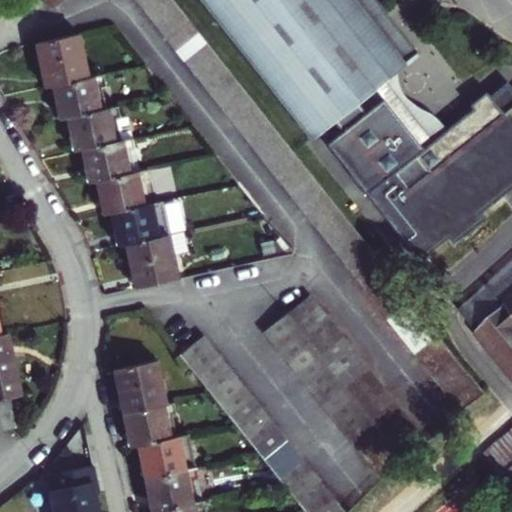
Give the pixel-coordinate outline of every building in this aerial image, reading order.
[(52,0),(36,0),(45,14),(56,7),(52,0)] [(141,0),(150,12),(166,0),(141,0)] [(166,0),(150,12),(160,23),(181,6),(176,0),(166,0)] [(371,0),(204,0),(303,127),(312,120),(320,130),(396,73),(416,57),(371,0)] [(160,23),(169,36),(192,19),(181,6),(160,23)] [(169,36),(178,47),(200,30),(192,19),(169,36)] [(178,47),(187,58),(209,41),(200,30),(178,47)] [(53,85),(83,78),(77,55),(84,54),(79,34),(37,43),(48,86),(53,85)] [(209,41),(187,58),(196,70),(218,53),(209,41)] [(196,70),(205,82),(228,65),(218,53),(196,70)] [(83,78),(89,77),(84,54),(77,55),(83,78)] [(228,65),(205,82),(214,93),(237,76),(228,65)] [(83,78),(53,85),(61,118),(68,116),(101,108),(96,88),(102,87),(108,85),(105,73),(89,77),(83,78)] [(320,130),(316,133),(422,264),(511,188),(511,93),(504,83),(486,96),(484,93),(467,106),(470,110),(445,129),(443,124),(438,119),(432,114),(427,111),(419,108),(415,105),(407,99),(401,91),(399,87),(397,81),(396,77),(396,73),(320,130)] [(214,93),(223,104),(246,87),(237,76),(214,93)] [(96,88),(101,108),(107,107),(102,87),(96,88)] [(246,87),(223,104),(232,116),(255,99),(246,87)] [(232,116),(242,128),(264,111),(255,99),(232,116)] [(82,148),(130,136),(125,116),(120,117),(117,104),(107,107),(101,108),(68,116),(75,149),(82,148)] [(242,128),(251,139),(273,122),(264,111),(242,128)] [(273,122),(251,139),(259,150),(281,132),(273,122)] [(259,150),(267,159),(289,142),(281,132),(259,150)] [(130,136),(82,148),(90,181),(96,180),(138,170),(130,136)] [(289,142),(267,159),(276,171),(298,153),(289,142)] [(276,171),(283,180),(306,163),(298,153),(276,171)] [(283,180),(292,192),(314,174),(306,163),(283,180)] [(104,214),(109,213),(152,202),(144,169),(138,170),(96,180),(104,214)] [(314,174),(292,192),(297,198),(300,202),(323,184),(314,174)] [(300,202),(309,213),(331,195),(323,184),(300,202)] [(309,213),(318,224),(340,207),(331,195),(309,213)] [(152,202),(109,213),(117,247),(125,245),(167,235),(159,201),(152,202)] [(318,224),(327,235),(348,217),(340,207),(318,224)] [(327,235),(335,246),(357,228),(348,217),(327,235)] [(335,246),(343,256),(365,239),(357,228),(335,246)] [(135,289),(171,281),(165,256),(171,254),(167,235),(125,245),(135,289)] [(343,256),(351,266),(373,249),(365,239),(343,256)] [(373,249),(351,266),(358,274),(360,277),(382,260),(373,249)] [(165,256),(171,281),(177,280),(171,254),(165,256)] [(382,260),(360,277),(368,287),(390,270),(382,260)] [(511,269),(504,277),(464,312),(487,338),(511,368),(511,432),(485,457),(507,482),(511,487),(511,269)] [(390,270),(368,287),(376,297),(398,280),(390,270)] [(398,280),(376,297),(386,309),(407,292),(398,280)] [(386,309),(394,320),(416,303),(407,292),(386,309)] [(286,313),(294,323),(316,305),(309,295),(286,313)] [(416,303),(394,320),(402,330),(423,312),(416,303)] [(294,323),(302,333),(324,315),(316,305),(294,323)] [(402,330),(410,341),(432,323),(423,312),(402,330)] [(263,331),(271,340),(294,323),(286,313),(263,331)] [(302,333),(310,344),(333,325),(324,315),(302,333)] [(294,323),(271,340),(280,351),(302,333),(294,323)] [(417,349),(419,352),(441,335),(432,323),(410,341),(417,349)] [(310,344),(318,354),(341,336),(333,325),(310,344)] [(280,351),(288,362),(310,344),(302,333),(280,351)] [(441,335),(419,352),(428,363),(450,346),(445,340),(441,335)] [(0,402),(13,400),(23,398),(10,336),(2,338),(0,338),(0,402)] [(187,366),(212,346),(204,336),(179,355),(187,366)] [(324,362),(326,365),(349,346),(341,336),(318,354),(324,362)] [(288,362),(296,372),(318,354),(310,344),(288,362)] [(212,346),(187,366),(196,376),(220,357),(212,346)] [(349,346),(326,365),(334,375),(358,357),(349,346)] [(450,346),(428,363),(437,375),(459,357),(450,346)] [(318,354),(296,372),(304,382),(326,365),(324,362),(318,354)] [(196,376),(205,387),(229,367),(220,357),(196,376)] [(334,375),(343,386),(366,368),(358,357),(334,375)] [(459,357),(437,375),(447,387),(469,370),(459,357)] [(154,387),(163,385),(157,360),(149,362),(154,387)] [(115,369),(124,412),(166,403),(163,385),(154,387),(149,362),(115,369)] [(326,365),(304,382),(313,393),(334,375),(326,365)] [(229,367),(205,387),(211,394),(213,397),(237,378),(229,367)] [(343,386),(351,396),(374,378),(374,377),(366,368),(343,386)] [(469,370),(447,387),(455,398),(478,381),(469,370)] [(334,375),(313,393),(321,403),(343,386),(334,375)] [(213,397),(222,408),(245,388),(237,378),(213,397)] [(351,396),(359,406),(383,388),(374,378),(351,396)] [(455,398),(466,412),(489,395),(478,381),(455,398)] [(321,403),(329,413),(351,396),(343,386),(321,403)] [(245,388),(222,408),(231,419),(254,400),(245,388)] [(383,388),(359,406),(368,417),(392,398),(383,388)] [(351,396),(329,413),(337,424),(359,406),(351,396)] [(392,398),(368,417),(376,427),(400,408),(392,398)] [(0,402),(0,408),(5,430),(19,427),(13,400),(0,402)] [(254,400),(231,419),(231,420),(235,424),(239,430),(263,410),(254,400)] [(131,446),(139,445),(168,438),(164,417),(170,416),(173,415),(170,402),(166,403),(124,412),(131,446)] [(345,433),(346,434),(368,417),(359,406),(337,424),(345,433)] [(400,408),(376,427),(385,439),(409,420),(400,408)] [(239,430),(248,440),(272,421),(263,410),(239,430)] [(168,438),(174,437),(170,416),(164,417),(168,438)] [(346,434),(354,444),(376,427),(368,417),(346,434)] [(409,420),(385,439),(394,450),(418,431),(409,420)] [(248,440),(255,450),(279,431),(272,421),(248,440)] [(354,444),(363,456),(385,439),(376,427),(354,444)] [(259,455),(264,460),(288,441),(279,431),(255,450),(259,455)] [(418,431),(394,450),(404,462),(428,442),(418,431)] [(139,445),(146,479),(193,469),(186,434),(174,437),(168,438),(139,445)] [(363,456),(372,467),(394,450),(385,439),(363,456)] [(264,460),(272,471),(296,452),(288,441),(264,460)] [(383,480),(404,462),(394,450),(372,467),(383,480)] [(272,471),(281,481),(305,462),(296,452),(272,471)] [(283,484),(290,493),(314,474),(305,462),(281,481),(283,484)] [(58,511),(98,511),(94,491),(92,480),(95,479),(92,464),(53,472),(56,487),(53,488),(58,511)] [(146,479),(153,511),(200,502),(193,469),(146,479)] [(314,474),(290,493),(298,503),(322,484),(314,474)] [(298,503),(305,511),(330,493),(322,484),(298,503)] [(325,511),(337,502),(330,493),(305,511),(325,511)] [(153,511),(201,511),(200,502),(153,511)] [(344,511),(337,502),(325,511),(344,511)]
